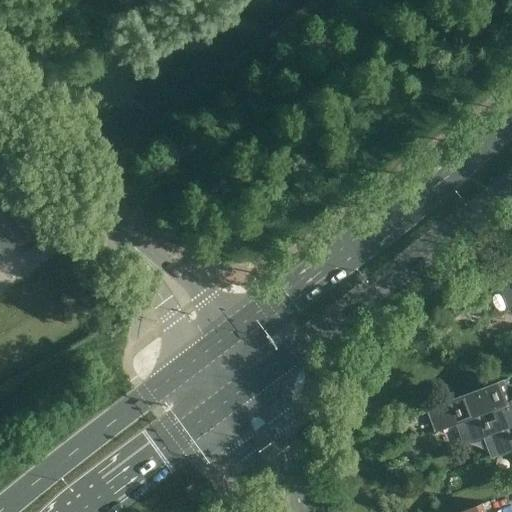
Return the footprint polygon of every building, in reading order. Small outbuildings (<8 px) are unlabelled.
[(0,252),(3,256),(19,244),(40,229),(17,199),(0,211),(0,252)] [(511,308),(511,307),(511,282),(503,286),(511,308)] [(439,431),(459,423),(511,402),(511,400),(511,401),(504,383),(511,379),(511,378),(430,409),(439,431)] [(467,444),(487,436),(511,426),(511,402),(459,423),(467,444)] [(495,456),(511,449),(511,426),(487,436),(495,456)] [(485,511),(483,506),(491,503),(490,501),(461,511),(485,511)]
